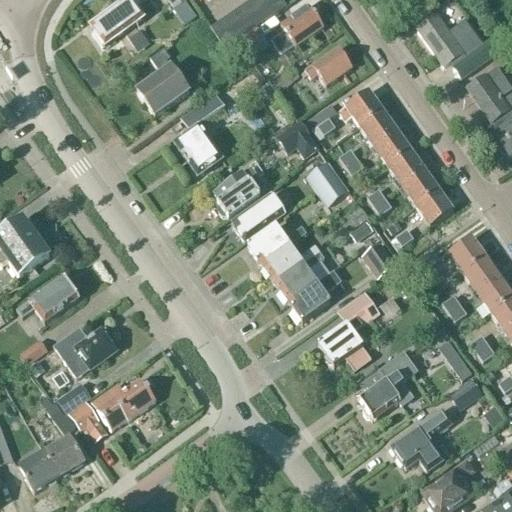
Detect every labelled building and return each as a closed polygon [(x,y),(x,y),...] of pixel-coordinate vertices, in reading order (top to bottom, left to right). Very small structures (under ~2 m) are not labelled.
[(119,0),(124,6),(89,31),(104,52),(143,23),(134,11),(144,4),(140,0),(119,0)] [(163,0),(173,13),(188,3),(185,0),(163,0)] [(276,18),(263,0),(259,0),(252,5),(266,25),(276,18)] [(286,11),(278,0),(263,0),(276,18),(286,11)] [(392,0),(405,18),(430,0),(392,0)] [(266,25),(252,5),(241,12),(255,32),(266,25)] [(280,31),(283,36),(271,45),(282,61),(323,33),(307,11),(280,31)] [(255,32),(241,12),(231,19),(245,39),(255,32)] [(234,46),(245,39),(231,19),(221,26),(234,46)] [(435,21),(416,34),(443,72),(462,59),(466,56),(476,49),(478,48),(462,26),(447,37),(435,21)] [(221,26),(210,33),(224,53),(234,46),(221,26)] [(249,66),(268,52),(256,34),(236,48),(249,66)] [(479,53),(452,73),(461,85),(499,58),(492,48),(490,46),(488,47),(479,53)] [(351,74),(338,54),(315,70),(314,69),(304,75),(310,84),(316,80),(325,92),(351,74)] [(136,96),(154,122),(188,98),(165,66),(169,64),(163,55),(149,65),(160,79),(136,96)] [(278,96),(299,81),(290,70),(270,85),(278,96)] [(511,94),(497,73),(467,94),(488,125),(480,130),(485,137),(490,144),(493,142),(508,163),(511,160),(511,94)] [(345,126),(351,122),(358,132),(381,116),(367,97),(338,117),(345,126)] [(197,182),(222,165),(198,131),(224,112),(214,99),(180,123),(189,137),(173,148),(197,182)] [(330,110),(305,128),(311,136),(312,136),(317,132),(328,124),(336,118),(330,110)] [(381,116),(358,132),(373,153),(405,131),(403,129),(395,135),(381,116)] [(328,124),(317,132),(323,142),(335,133),(328,124)] [(318,156),(299,129),(276,144),(287,161),(298,154),(305,165),(318,156)] [(405,131),(373,153),(386,173),(410,156),(397,139),(406,133),(405,131)] [(344,173),(356,165),(349,156),(338,164),(344,173)] [(410,156),(386,173),(400,192),(432,170),(431,168),(422,174),(410,156)] [(356,165),(344,173),(351,182),(362,174),(356,165)] [(319,196),(336,184),(327,172),(325,169),(308,181),(319,196)] [(432,170),(400,192),(415,213),(438,197),(425,178),(433,172),(432,170)] [(265,197),(249,175),(242,181),(241,180),(213,200),(219,208),(216,210),(218,213),(217,217),(220,222),(225,223),(228,226),(259,203),(259,202),(265,197)] [(336,184),(319,196),(330,211),(347,199),(344,194),(336,184)] [(366,204),(372,212),(383,204),(377,196),(366,204)] [(429,233),(452,216),(438,197),(415,213),(429,233)] [(244,248),(284,220),(270,200),(231,228),(234,233),(234,234),(244,248)] [(383,204),(372,212),(379,221),(390,214),(383,204)] [(348,221),(355,232),(368,224),(360,213),(348,221)] [(39,249),(22,225),(0,240),(0,257),(0,258),(0,271),(3,272),(7,268),(19,284),(49,262),(47,259),(48,256),(43,249),(39,249)] [(355,249),(372,237),(365,226),(348,238),(355,249)] [(261,270),(288,251),(305,239),(300,233),(283,245),(274,232),(246,252),(257,267),(258,266),(261,270)] [(406,235),(395,244),(401,253),(412,244),(406,235)] [(462,280),(485,263),(471,243),(447,259),(462,280)] [(377,286),(397,272),(381,249),(361,263),(377,286)] [(274,289),(318,258),(314,252),(297,263),(288,251),(261,270),(274,289)] [(425,288),(437,280),(431,270),(435,267),(428,257),(411,269),(425,288)] [(288,308),(316,288),(307,276),(323,264),(318,258),(274,289),(288,308)] [(477,302),(501,285),(509,279),(506,275),(498,281),(485,263),(462,280),(477,302)] [(316,288),(288,308),(292,313),(291,314),(301,329),(330,308),(320,295),(324,293),(327,297),(340,288),(332,277),(316,289),(316,288)] [(45,329),(79,305),(76,302),(78,298),(73,291),(69,291),(63,282),(17,316),(22,323),(34,315),(45,329)] [(489,319),(511,302),(511,301),(501,285),(477,302),(489,319)] [(353,377),(371,364),(362,352),(363,352),(353,337),(379,319),(365,299),(339,318),(347,330),(318,350),(325,360),(324,364),(328,370),(332,371),(333,373),(344,365),(353,377)] [(449,321),(460,313),(453,302),(441,310),(449,321)] [(502,337),(511,330),(511,302),(489,319),(502,337)] [(460,313),(449,321),(453,328),(465,320),(460,313)] [(511,351),(511,330),(502,337),(511,351)] [(86,344),(79,334),(53,353),(75,385),(116,356),(114,354),(115,353),(109,343),(107,344),(101,335),(87,345),(86,344)] [(475,357),(486,350),(480,342),(470,350),(475,357)] [(26,370),(46,356),(39,346),(19,360),(26,370)] [(471,379),(448,347),(437,354),(443,362),(460,387),(471,379)] [(486,350),(475,357),(482,368),(493,360),(486,350)] [(401,412),(412,404),(401,389),(416,378),(403,360),(380,377),(386,384),(356,405),(363,415),(362,419),(365,424),(369,423),(372,427),(398,408),(401,412)] [(503,399),(511,393),(511,385),(509,382),(497,390),(503,399)] [(458,417),(482,401),(471,385),(447,401),(458,417)] [(155,407),(139,386),(123,398),(117,390),(90,409),(110,437),(126,426),(127,427),(155,407)] [(63,421),(88,403),(81,394),(78,390),(54,407),(57,411),(63,421)] [(90,442),(103,433),(86,407),(67,420),(76,434),(80,440),(86,436),(90,442)] [(64,423),(54,410),(45,416),(64,442),(75,433),(66,421),(64,423)] [(442,467),(426,445),(450,428),(442,417),(390,453),(405,475),(417,466),(426,478),(442,467)] [(0,470),(12,466),(0,432),(0,470)] [(43,460),(58,484),(84,469),(69,445),(43,460)] [(33,499),(58,484),(43,460),(18,474),(33,499)] [(456,511),(469,503),(457,487),(472,477),(465,467),(440,484),(442,487),(423,500),(429,509),(427,510),(428,511),(456,511)] [(511,511),(511,506),(506,498),(486,511),(511,511)]
